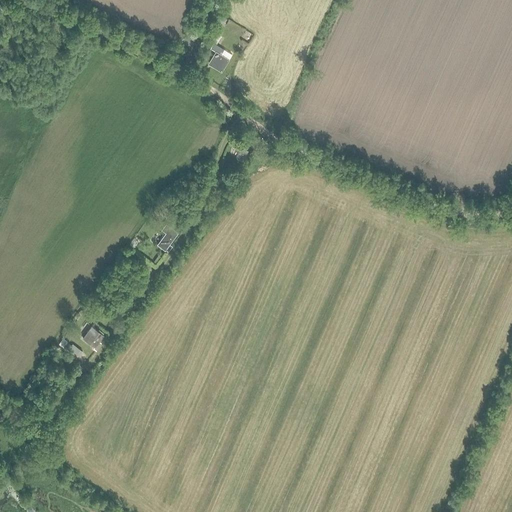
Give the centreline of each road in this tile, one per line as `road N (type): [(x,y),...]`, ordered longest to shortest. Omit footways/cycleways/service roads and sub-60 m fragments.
road 1 (track): [(511,213),(450,209),(272,144),(175,63)]
road 2 (track): [(243,126),(226,150),(208,207),(41,433)]
road 3 (track): [(175,63),(46,0)]
